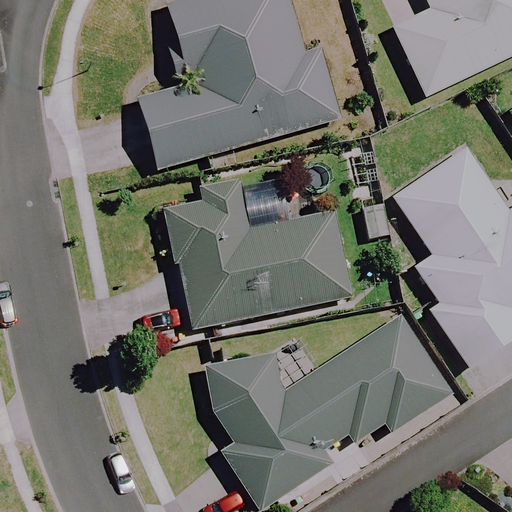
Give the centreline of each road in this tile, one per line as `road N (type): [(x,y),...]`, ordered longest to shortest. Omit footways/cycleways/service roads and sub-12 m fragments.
road 1 (residential): [(107,511),(74,452),(0,92)]
road 2 (residential): [(511,417),(356,511)]
